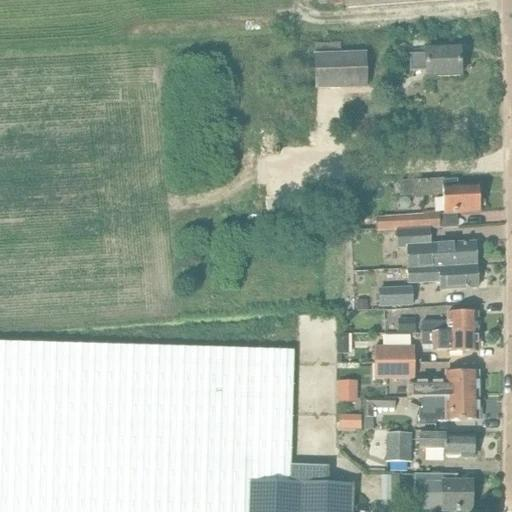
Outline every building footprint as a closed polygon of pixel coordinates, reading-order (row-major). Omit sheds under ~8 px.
[(424,77),(440,77),(460,76),(459,50),(422,51),(423,55),(407,56),(408,73),(423,72),(424,77)] [(316,54),(317,89),(368,88),(367,53),(316,54)] [(327,139),(329,160),(345,159),(344,138),(327,139)] [(443,213),(460,213),(480,212),(478,185),(456,187),(456,181),(443,182),(443,180),(398,183),(399,195),(442,193),(443,213)] [(439,227),(439,214),(374,218),(374,230),(439,227)] [(408,269),(476,266),(475,243),(430,245),(429,230),(396,232),(398,248),(419,247),(420,268),(408,268),(408,269)] [(476,266),(408,269),(408,284),(439,282),(440,291),(477,289),(476,266)] [(413,307),(412,290),(379,292),(380,309),(413,307)] [(366,301),(356,301),(357,311),(367,311),(366,301)] [(422,333),(477,333),(477,313),(447,313),(447,322),(422,322),(422,333)] [(477,333),(422,333),(421,333),(421,346),(433,346),(433,351),(447,351),(447,353),(477,353),(477,333)] [(329,471),(291,470),(295,352),(0,341),(0,511),(351,511),(352,485),(328,484),(329,471)] [(374,364),(414,364),(414,347),(374,348),(374,364)] [(414,379),(414,364),(374,364),(374,379),(414,379)] [(422,397),(478,397),(477,373),(446,373),(446,384),(409,384),(409,398),(422,398),(422,397)] [(348,382),(338,382),(338,394),(348,394),(348,382)] [(422,397),(422,398),(422,415),(419,415),(419,426),(435,426),(435,422),(478,421),(478,397),(422,397)] [(361,416),(340,417),(341,429),(362,428),(361,416)] [(427,431),(427,450),(444,450),(444,458),(474,459),(474,437),(445,436),(445,432),(427,431)] [(410,462),(411,442),(411,435),(387,434),(386,461),(410,462)] [(457,475),(414,475),(414,495),(442,495),(442,511),(471,511),(472,483),(456,483),(456,476),(457,476),(457,475)]
